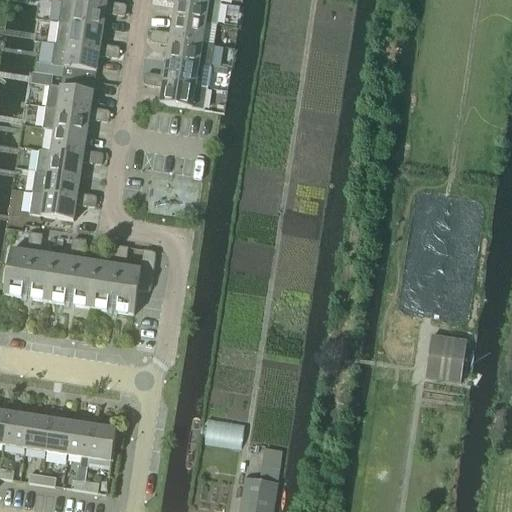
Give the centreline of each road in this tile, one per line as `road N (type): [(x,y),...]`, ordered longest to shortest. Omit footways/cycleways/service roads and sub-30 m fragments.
road 1 (residential): [(142,0),(106,229),(182,243),(161,358),(145,387)]
road 2 (residential): [(145,387),(0,360)]
road 3 (residential): [(145,387),(125,511)]
